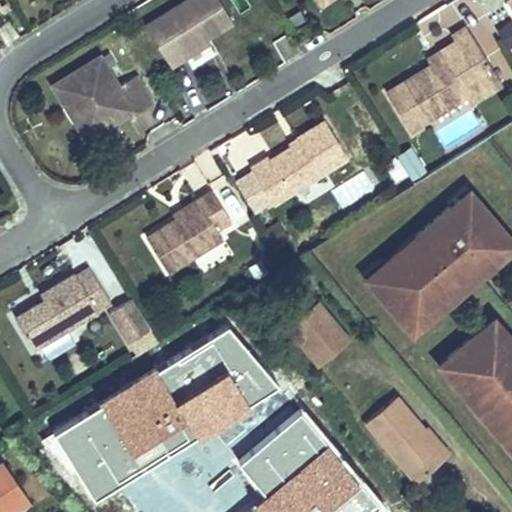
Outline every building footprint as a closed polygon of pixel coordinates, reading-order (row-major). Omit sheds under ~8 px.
[(173,64),(187,55),(185,51),(208,37),(235,21),(222,0),(184,0),(148,22),(173,64)] [(511,51),(511,50),(511,21),(499,30),(511,51)] [(440,49),(444,55),(432,63),(388,90),(411,128),(466,94),(499,74),(468,23),(452,33),(456,39),(440,49)] [(187,55),(211,41),(208,37),(185,51),(187,55)] [(444,55),(440,49),(428,56),(432,63),(444,55)] [(57,82),(69,102),(77,96),(87,111),(84,123),(102,128),(135,107),(139,112),(156,101),(138,73),(122,83),(103,53),(57,82)] [(499,74),(466,94),(471,102),(504,82),(499,74)] [(69,102),(90,135),(102,128),(84,123),(87,111),(77,96),(69,102)] [(277,202),(354,155),(330,117),(303,133),(306,139),(297,144),(276,157),(273,152),(254,163),(256,167),(275,197),(277,202)] [(306,139),(303,133),(294,139),(297,144),(306,139)] [(407,178),(424,173),(415,144),(398,150),(407,178)] [(275,197),(256,167),(238,179),(256,209),(275,197)] [(465,183),(445,199),(449,203),(451,206),(471,189),(465,183)] [(229,218),(210,187),(197,195),(200,200),(175,215),(145,233),(166,267),(221,234),(215,225),(229,218)] [(511,238),(471,189),(451,206),(449,203),(414,233),(419,238),(400,253),(396,248),(383,259),(385,262),(366,278),(407,327),(426,310),(430,315),(443,304),(438,298),(456,283),(461,289),(473,278),(468,272),(478,263),(483,270),(496,259),(492,254),(511,238)] [(200,200),(197,195),(172,210),(175,215),(200,200)] [(414,233),(413,231),(395,247),(396,248),(400,253),(419,238),(414,233)] [(511,238),(492,254),(496,259),(498,261),(511,249),(511,238)] [(380,255),(360,271),(366,278),(385,262),(383,259),(380,255)] [(468,272),(473,278),(483,270),(478,263),(468,272)] [(44,296),(46,299),(40,303),(38,300),(15,314),(34,346),(110,299),(90,266),(76,274),(74,271),(41,291),(44,296)] [(456,283),(438,298),(443,304),(444,305),(462,290),(461,289),(456,283)] [(132,296),(108,310),(126,340),(150,326),(132,296)] [(316,298),(285,325),(318,363),(348,337),(316,298)] [(426,310),(407,327),(412,333),(432,317),(430,315),(426,310)] [(488,311),(481,317),(497,336),(504,330),(488,311)] [(481,317),(440,351),(457,370),(450,376),(449,377),(478,411),(484,407),(499,425),(494,430),(511,450),(511,337),(505,330),(504,330),(497,336),(481,317)] [(440,351),(434,357),(450,376),(457,370),(440,351)] [(414,479),(430,465),(425,458),(439,447),(394,394),(364,418),(414,479)] [(484,407),(478,411),(494,430),(499,425),(484,407)] [(425,458),(430,465),(444,453),(439,447),(425,458)] [(0,511),(6,511),(27,497),(1,459),(0,460),(0,511)]
